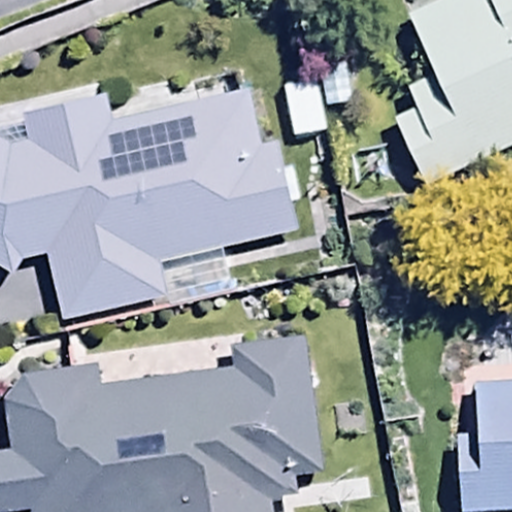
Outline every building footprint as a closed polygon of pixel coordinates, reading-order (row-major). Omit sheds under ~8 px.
[(399,133),(429,195),(511,157),(511,0),(467,0),(411,27),(439,84),(409,98),(421,122),(399,133)] [(327,143),(318,90),(285,95),(293,148),(327,143)] [(167,307),(159,274),(301,243),(281,150),(260,155),(248,101),(111,131),(107,110),(29,127),(33,147),(13,152),(0,145),(0,276),(10,283),(22,265),(49,264),(64,330),(167,307)] [(275,511),(298,508),(296,491),(323,488),(308,351),(234,359),(236,379),(105,393),(103,375),(25,384),(6,412),(10,460),(0,461),(0,511),(275,511)] [(511,511),(511,393),(457,396),(462,511),(511,511)]
